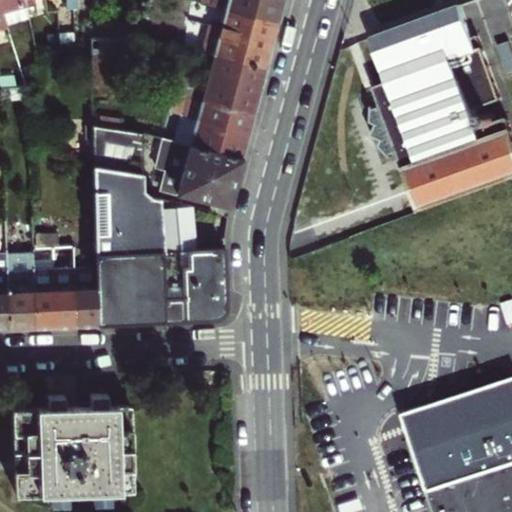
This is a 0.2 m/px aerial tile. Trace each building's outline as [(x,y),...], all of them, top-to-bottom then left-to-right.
[(26,1),(25,0),(0,0),(0,6),(2,14),(3,17),(29,10),(26,1)] [(83,0),(66,0),(67,10),(83,10),(83,0)] [(209,0),(208,6),(225,9),(229,10),(279,24),(282,12),(285,0),(209,0)] [(502,97),(478,33),(472,35),(460,1),(371,34),(388,81),(376,85),(382,103),(374,106),(373,119),(378,122),(373,132),(383,137),(381,143),(389,152),(398,149),(414,191),(419,208),(511,174),(511,123),(509,116),(499,120),(499,118),(499,116),(498,115),(497,113),(494,111),(492,111),(489,111),(487,112),(485,113),(484,115),(483,116),(483,118),(483,120),(484,122),(485,124),(486,125),(480,127),(473,108),(502,97)] [(204,33),(199,50),(267,68),(273,46),(279,24),(229,10),(221,38),(204,33)] [(90,30),(90,37),(131,40),(131,33),(90,30)] [(74,34),(59,35),(59,46),(75,45),(74,34)] [(131,40),(90,37),(91,85),(127,88),(131,40)] [(267,68),(199,50),(182,45),(153,42),(152,57),(163,58),(169,60),(161,90),(174,92),(179,93),(181,83),(183,83),(185,75),(260,95),(263,82),(267,68)] [(0,76),(0,85),(1,88),(15,87),(12,75),(0,76)] [(181,83),(179,93),(255,113),(257,103),(260,95),(185,75),(183,83),(181,83)] [(255,113),(179,93),(174,92),(170,110),(181,114),(250,132),(252,123),(255,113)] [(174,140),(243,158),(246,146),(250,132),(181,114),(174,140)] [(95,267),(96,324),(190,320),(207,319),(216,318),(219,318),(222,315),(225,312),(226,310),(227,306),(226,284),(225,243),(225,238),(199,239),(199,249),(161,250),(159,210),(180,214),(182,206),(152,198),(144,189),(143,134),(141,134),(92,124),(94,202),(95,246),(95,267)] [(174,140),(163,137),(155,164),(162,166),(157,186),(230,206),(236,184),(243,158),(174,140)] [(193,208),(182,206),(180,214),(159,210),(161,250),(199,249),(199,239),(194,238),(194,223),(193,208)] [(33,235),(34,248),(56,247),(56,234),(33,235)] [(31,250),(4,251),(7,328),(21,327),(34,327),(32,259),(31,250)] [(44,326),(53,326),(51,268),(51,258),(32,259),(34,327),(44,326)] [(51,268),(53,326),(64,325),(73,325),(71,267),(51,268)] [(85,325),(96,324),(95,267),(71,267),(73,325),(85,325)] [(511,378),(415,410),(442,490),(511,467),(511,378)] [(26,469),(14,469),(14,471),(15,494),(48,493),(48,505),(67,505),(67,492),(79,492),(91,492),(92,504),(110,503),(110,491),(120,491),(120,468),(132,468),(131,427),(118,427),(118,405),(107,405),(107,393),(89,394),(89,406),(76,406),(65,406),(64,395),(45,395),(46,406),(37,407),(37,416),(28,416),(27,407),(13,407),(13,433),(25,433),(26,469)] [(130,405),(118,405),(118,427),(131,427),(130,405)] [(37,407),(27,407),(28,416),(37,416),(37,407)] [(25,433),(13,433),(14,462),(14,469),(26,469),(25,433)] [(511,511),(511,467),(442,490),(449,511),(511,511)] [(132,490),(132,468),(120,468),(120,491),(132,490)]
